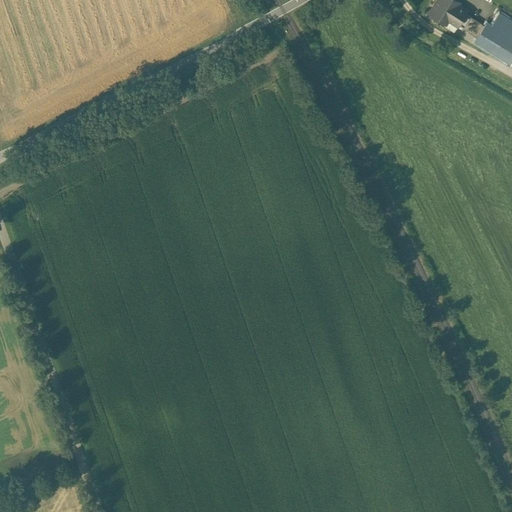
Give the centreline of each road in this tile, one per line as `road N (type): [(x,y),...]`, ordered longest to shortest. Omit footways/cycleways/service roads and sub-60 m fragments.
road 1 (unclassified): [(0,157),(300,0)]
road 2 (unclassified): [(0,220),(99,511)]
road 3 (track): [(402,0),(430,28),(511,77)]
